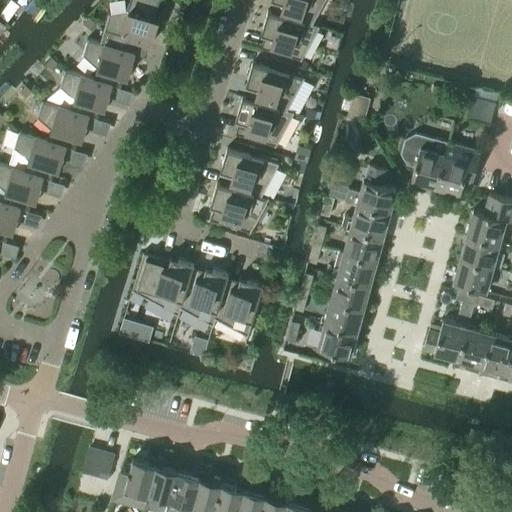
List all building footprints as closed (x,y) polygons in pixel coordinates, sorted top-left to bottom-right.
[(108,12),(103,29),(128,36),(150,43),(159,14),(155,13),(159,0),(129,0),(127,10),(110,12),(108,12)] [(312,24),(312,23),(324,0),(274,0),(271,11),(312,24)] [(312,24),(271,11),(267,10),(260,33),(264,34),(260,47),(300,58),(299,59),(301,59),(319,25),(312,23),(312,24)] [(88,28),(94,22),(88,16),(82,23),(88,28)] [(87,37),(82,55),(83,55),(97,63),(93,77),(93,78),(111,83),(111,84),(120,87),(122,80),(126,81),(134,52),(124,49),(128,36),(103,29),(100,42),(88,38),(87,37)] [(51,69),(57,63),(51,57),(45,63),(51,69)] [(382,60),(378,71),(394,75),(397,64),(382,60)] [(286,110),(287,109),(304,76),(252,61),(245,84),(249,86),(245,97),(286,110)] [(60,86),(44,100),(70,108),(70,109),(88,114),(88,115),(97,117),(99,110),(103,112),(111,84),(111,83),(93,78),(93,77),(65,69),(64,68),(59,86),(60,86)] [(25,97),(31,91),(25,85),(19,91),(25,97)] [(357,113),(362,95),(353,92),(348,111),(357,113)] [(365,115),(370,97),(362,95),(357,113),(365,115)] [(474,95),(468,117),(489,122),(495,101),(474,95)] [(286,110),(245,97),(242,96),(235,119),(239,120),(235,133),(274,144),(274,145),(275,145),(294,111),(287,109),(286,110)] [(41,99),(36,117),(37,117),(50,128),(47,139),(65,145),(74,148),(76,141),(80,142),(88,115),(88,114),(70,109),(70,108),(44,100),(42,100),(43,99),(41,99)] [(308,107),(305,116),(315,119),(317,119),(319,120),(321,111),(316,110),(308,107)] [(13,147),(8,165),(24,169),(24,170),(42,176),(51,179),(53,172),(57,173),(65,145),(47,139),(19,130),(18,130),(13,147)] [(411,177),(435,184),(447,141),(416,132),(404,139),(400,152),(407,163),(414,166),(411,177)] [(481,150),(447,141),(435,184),(461,191),(464,180),(472,183),(481,150)] [(298,145),(294,159),(297,160),(306,163),(311,149),(309,148),(307,148),(298,145)] [(261,195),(279,162),(226,147),(219,170),(223,171),(220,183),(261,195)] [(297,160),(295,169),(303,171),(304,172),(306,163),(297,160)] [(0,199),(1,200),(1,201),(19,206),(19,207),(28,210),(30,203),(34,204),(42,176),(24,170),(24,169),(8,165),(0,162),(0,199)] [(384,184),(388,168),(369,163),(364,178),(363,178),(360,190),(334,184),(331,196),(334,197),(356,202),(389,211),(396,187),(384,184)] [(261,195),(220,183),(216,182),(209,205),(213,206),(209,219),(249,230),(249,231),(250,231),(268,197),(261,195)] [(509,220),(511,207),(511,197),(490,191),(484,211),(473,207),(466,233),(498,242),(505,219),(509,220)] [(329,215),(334,197),(331,196),(326,194),(320,212),(329,215)] [(0,238),(5,240),(7,233),(11,235),(19,207),(19,206),(1,201),(1,200),(0,199),(0,238)] [(383,235),(389,211),(356,202),(352,217),(344,214),(341,224),(350,226),(383,235)] [(321,244),(326,226),(317,224),(312,242),(321,244)] [(376,259),(383,235),(350,226),(343,250),(376,259)] [(492,266),(498,242),(466,233),(459,257),(492,266)] [(274,237),(272,244),(282,247),(284,239),(285,236),(280,235),(274,237)] [(316,262),(321,244),(312,242),(307,260),(316,262)] [(370,283),(376,259),(343,250),(337,274),(370,283)] [(169,259),(157,256),(143,252),(132,288),(131,289),(178,314),(181,307),(180,307),(192,266),(193,266),(194,262),(170,255),(169,259)] [(485,290),(492,266),(459,257),(452,281),(485,290)] [(228,273),(205,266),(204,270),(193,266),(192,266),(180,307),(181,307),(213,325),(215,317),(214,317),(226,276),(227,276),(228,273)] [(308,292),(313,274),(304,272),(299,290),(308,292)] [(363,307),(370,283),(337,274),(330,298),(363,307)] [(263,283),(239,276),(238,280),(227,276),(226,276),(214,317),(215,317),(247,335),(263,283)] [(428,328),(423,347),(433,350),(433,351),(457,357),(466,324),(472,302),(475,294),(457,289),(455,297),(461,299),(455,321),(442,318),(438,331),(428,328)] [(303,310),(308,292),(299,290),(294,308),(303,310)] [(475,294),(472,302),(491,308),(493,299),(475,294)] [(356,331),(363,307),(330,298),(324,322),(356,331)] [(511,304),(504,302),(502,311),(509,313),(511,313),(511,304)] [(295,340),(300,322),(291,320),(286,338),(295,340)] [(350,356),(356,331),(324,322),(317,347),(350,356)] [(466,324),(457,357),(481,364),(490,331),(466,324)] [(511,337),(490,331),(481,364),(505,371),(511,346),(511,337)] [(95,474),(99,462),(102,450),(90,447),(83,470),(95,474)] [(107,477),(114,453),(102,450),(99,462),(95,474),(107,477)] [(121,471),(113,498),(144,506),(157,458),(149,456),(148,462),(132,458),(128,473),(121,471)] [(157,458),(144,506),(152,509),(164,511),(166,511),(170,497),(178,470),(163,466),(165,461),(157,458)] [(170,497),(166,511),(189,511),(201,471),(194,469),(193,468),(191,474),(178,470),(170,497)] [(197,511),(200,506),(214,509),(221,482),(207,478),(209,473),(201,471),(189,511),(197,511)] [(221,482),(214,509),(223,511),(236,511),(245,482),(237,480),(235,486),(221,482)] [(245,482),(236,511),(260,511),(265,495),(251,491),(253,485),(245,482)] [(265,495),(260,511),(284,511),(289,496),(281,493),(279,499),(265,495)] [(289,496),(284,511),(307,511),(309,507),(295,504),(297,498),(289,496)]
